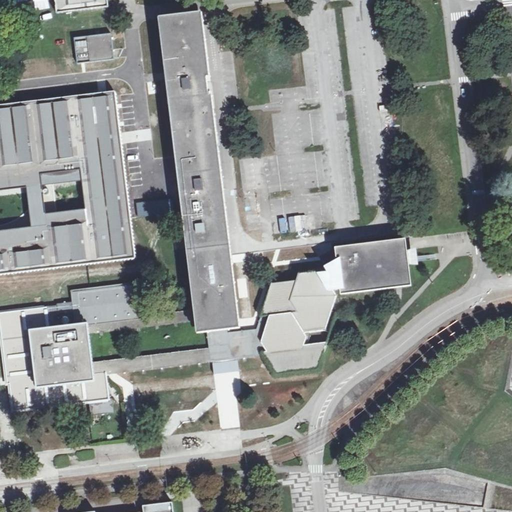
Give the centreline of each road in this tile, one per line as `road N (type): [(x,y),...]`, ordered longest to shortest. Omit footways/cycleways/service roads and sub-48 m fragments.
road 1 (unclassified): [(320,511),(323,407),(441,312),(493,286)]
road 2 (unclassified): [(456,7),(493,286)]
